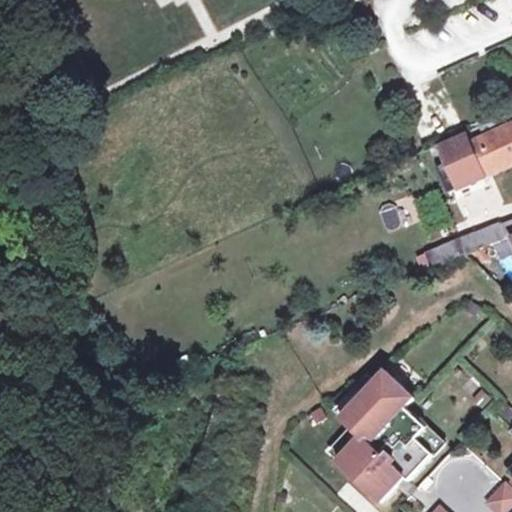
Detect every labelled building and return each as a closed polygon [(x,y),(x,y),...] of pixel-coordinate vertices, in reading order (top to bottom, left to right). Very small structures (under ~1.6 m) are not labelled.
[(413,36),(430,71),(503,36),(486,1),(413,36)] [(487,137),(511,125),(511,110),(481,125),(487,137)] [(511,164),(511,125),(487,137),(471,144),(467,135),(441,147),(460,188),(511,164)] [(511,220),(502,224),(507,239),(511,237),(511,220)] [(474,252),(507,239),(502,224),(468,236),(474,252)] [(453,242),(415,254),(420,268),(457,256),(453,242)] [(359,437),(336,462),(380,503),(395,487),(390,482),(399,473),(408,481),(432,455),(415,439),(425,429),(404,408),(413,398),(384,371),(339,418),(349,427),(359,437)] [(349,427),(326,452),(336,462),(359,437),(349,427)] [(425,429),(415,439),(432,455),(442,445),(425,429)] [(511,492),(506,486),(488,505),(495,511),(507,511),(511,507),(511,492)]
